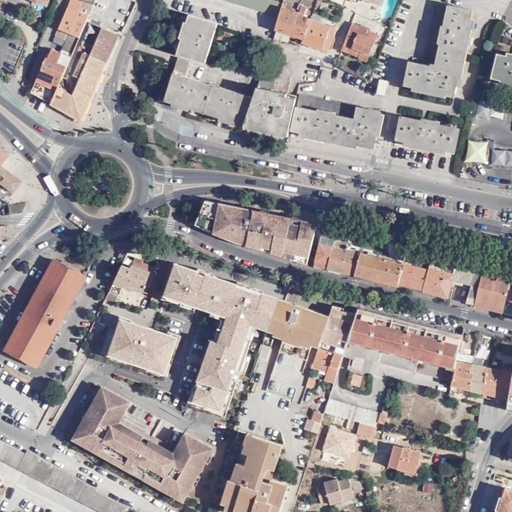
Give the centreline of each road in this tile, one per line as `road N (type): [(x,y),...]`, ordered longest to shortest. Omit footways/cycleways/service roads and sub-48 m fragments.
road 1 (residential): [(116,120),(137,115),(176,137),(511,204)]
road 2 (secondary): [(128,218),(170,224),(285,273),(511,326)]
road 3 (primary): [(136,210),(191,191),(261,192),(511,247)]
road 4 (primary): [(511,232),(141,166)]
road 5 (residential): [(0,424),(165,511)]
road 6 (unknown): [(502,435),(480,403),(380,370)]
road 7 (residential): [(116,120),(119,57),(145,0)]
